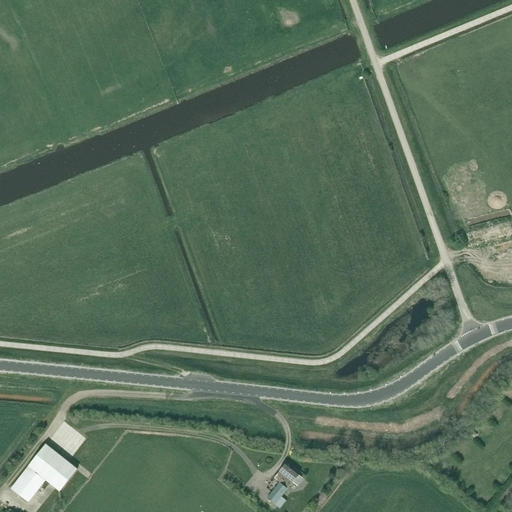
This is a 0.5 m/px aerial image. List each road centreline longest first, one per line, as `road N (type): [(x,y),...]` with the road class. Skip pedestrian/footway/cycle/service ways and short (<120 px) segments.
road 1 (tertiary): [(0,366),(349,401),(389,393),(475,336)]
road 2 (unclassified): [(475,336),(353,0)]
